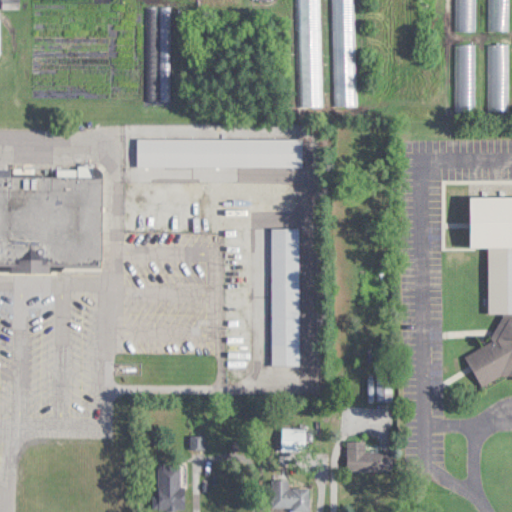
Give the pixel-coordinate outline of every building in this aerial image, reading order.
[(319,0),(299,0),(301,112),(321,112),(319,0)] [(355,111),(353,0),(333,0),(335,111),(355,111)] [(455,0),(455,30),(477,30),(476,0),(455,0)] [(488,0),(488,30),(509,30),(508,0),(488,0)] [(455,43),(455,110),(476,110),(476,43),(455,43)] [(509,109),(509,43),(488,43),(488,109),(509,109)] [(302,166),(302,138),(137,138),(137,166),(302,166)] [(0,264),(10,264),(9,271),(50,271),(50,264),(102,265),(103,175),(0,175),(0,264)] [(511,195),(470,195),(470,247),(489,248),(489,313),(499,313),(503,315),(492,337),(492,343),(466,354),(480,387),(510,374),(511,374),(511,195)] [(272,365),(300,365),(300,227),(272,227),(272,365)] [(305,451),(305,428),(282,428),(282,451),(305,451)] [(395,473),(395,451),(366,451),(366,441),(346,441),(346,473),(395,473)] [(182,460),(157,461),(158,510),(183,510),(182,460)] [(309,487),(289,488),(289,480),(271,480),(272,508),(292,507),(292,511),(310,511),(309,487)]
